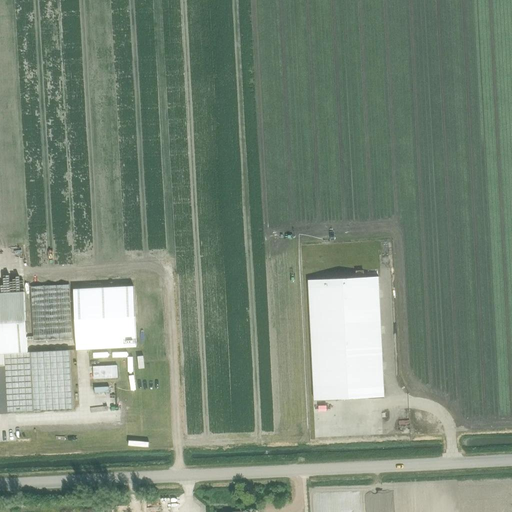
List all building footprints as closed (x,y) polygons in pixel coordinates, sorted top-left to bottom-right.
[(20,186),(0,186),(0,236),(22,235),(20,186)] [(379,277),(309,280),(314,400),(385,397),(379,277)] [(70,284),(31,286),(34,340),(73,338),(70,284)] [(134,286),(73,289),(77,350),(137,346),(134,286)] [(0,292),(0,413),(8,413),(5,353),(28,352),(24,291),(0,292)] [(5,353),(8,413),(72,410),(68,350),(28,352),(5,353)]
